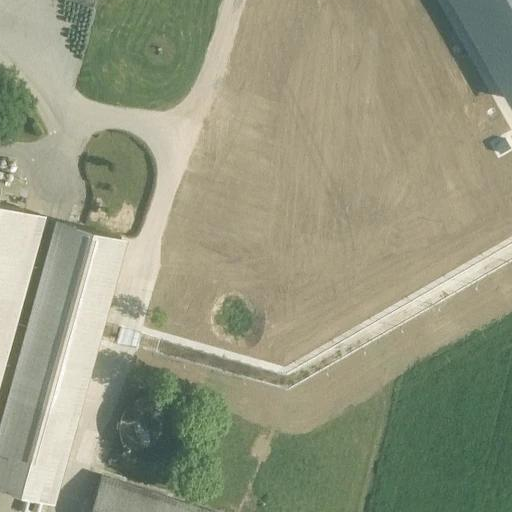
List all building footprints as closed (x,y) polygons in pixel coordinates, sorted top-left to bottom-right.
[(511,0),(461,0),(511,88),(511,0)] [(17,160),(0,155),(0,176),(12,179),(17,160)] [(0,355),(39,214),(0,203),(0,355)] [(120,237),(62,221),(16,389),(74,405),(120,237)] [(74,405),(16,389),(0,447),(0,482),(49,496),(74,405)] [(152,444),(176,444),(176,416),(156,416),(156,395),(147,395),(147,430),(152,430),(152,444)] [(211,511),(102,476),(90,511),(211,511)]
